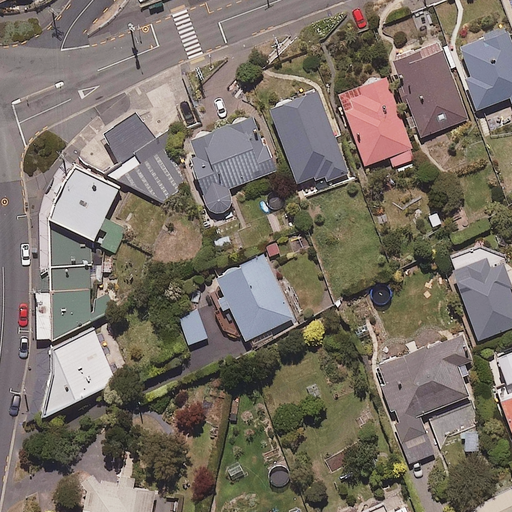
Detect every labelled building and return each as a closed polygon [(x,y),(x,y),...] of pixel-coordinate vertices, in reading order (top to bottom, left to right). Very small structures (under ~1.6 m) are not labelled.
[(511,46),(506,32),(456,52),(479,111),(510,99),(511,103),(511,46)] [(469,120),(439,46),(391,65),(421,139),(469,120)] [(416,159),(384,80),(337,99),(365,168),(389,158),(393,168),(416,159)] [(349,176),(317,95),(268,114),(296,186),(317,178),(320,187),(349,176)] [(182,169),(166,130),(152,139),(137,116),(103,137),(117,161),(102,170),(161,205),(182,169)] [(276,173),(255,119),(187,145),(194,163),(187,165),(212,230),(237,220),(226,192),(276,173)] [(119,185),(73,162),(62,176),(52,197),(47,215),(48,265),(89,264),(91,264),(90,238),(114,250),(125,228),(103,217),(119,185)] [(277,240),(264,246),(271,263),(284,258),(277,240)] [(229,312),(249,351),(273,339),(270,332),(293,320),(262,258),(214,282),(222,298),(213,302),(220,317),(229,312)] [(490,272),(486,263),(452,275),(477,343),(511,330),(511,295),(502,268),(490,272)] [(89,264),(48,265),(49,338),(89,320),(89,264)] [(207,340),(196,313),(177,320),(188,348),(207,340)] [(92,325),(50,344),(50,370),(40,416),(118,382),(92,325)] [(473,374),(460,338),(374,369),(409,464),(434,455),(420,416),(469,398),(462,378),(473,374)] [(511,356),(492,364),(502,389),(494,392),(511,437),(511,356)] [(475,429),(461,433),(468,453),(481,449),(475,429)] [(150,511),(154,494),(134,491),(136,482),(119,479),(118,488),(95,484),(91,478),(78,488),(85,498),(82,511),(150,511)] [(511,511),(511,490),(511,489),(468,510),(468,511),(511,511)] [(407,511),(401,499),(384,507),(386,511),(407,511)]
